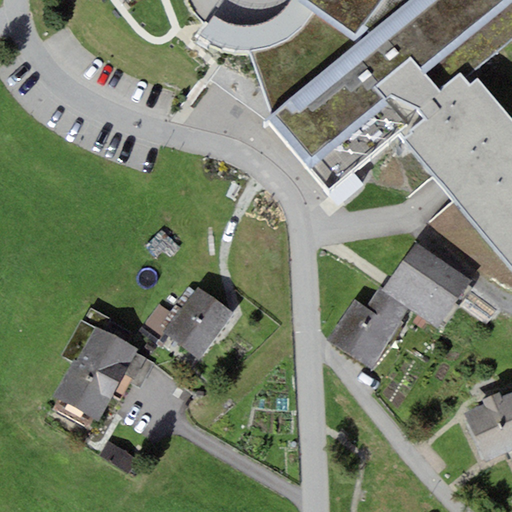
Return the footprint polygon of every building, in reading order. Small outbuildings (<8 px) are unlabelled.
[(511,0),(289,0),(288,3),(277,17),(266,23),(254,26),(240,27),(230,25),(216,19),(213,17),(197,37),(211,43),(208,47),(221,51),(223,46),(229,48),(242,50),(250,50),(274,113),(269,118),(328,192),(400,131),(511,266),(511,118),(479,79),(470,86),(466,79),(511,40),(511,0)] [(471,281),(415,243),(382,291),(409,309),(438,329),(471,281)] [(198,358),(233,312),(197,287),(162,332),(198,358)] [(409,309),(382,291),(379,288),(366,307),(355,300),(328,340),(369,368),(396,328),(409,309)] [(135,354),(137,349),(105,333),(112,319),(91,309),(84,322),(80,320),(62,356),(72,361),(53,398),(99,422),(113,395),(135,354)] [(135,354),(113,395),(122,400),(144,359),(135,354)] [(511,393),(502,398),(499,392),(482,400),(484,406),(464,415),(485,463),(511,450),(511,393)]
